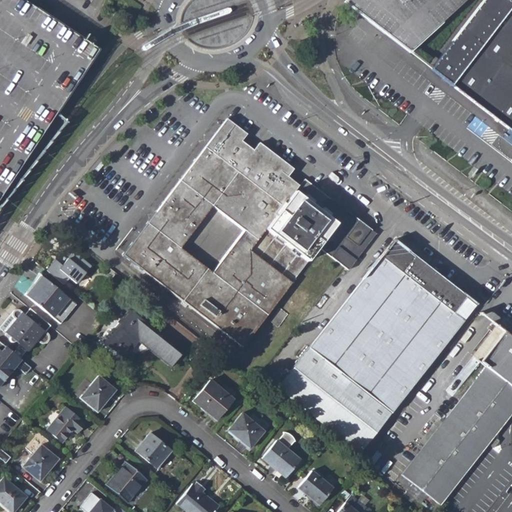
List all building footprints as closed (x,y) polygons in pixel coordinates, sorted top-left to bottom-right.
[(25,0),(0,0),(0,198),(64,99),(97,47),(76,33),(48,14),(25,0)] [(345,0),(343,2),(398,45),(407,52),(464,0),(345,0)] [(511,144),(511,0),(482,0),(430,69),(447,82),(504,126),(498,134),(511,144)] [(318,248),(343,267),(355,251),(371,230),(304,179),(297,187),(285,177),(291,170),(258,144),(252,152),(239,142),(245,134),(225,119),(223,122),(122,255),(131,262),(129,265),(143,275),(145,272),(162,285),(159,288),(164,291),(166,289),(182,301),(180,304),(185,308),(187,305),(241,347),(290,284),(307,261),(264,229),(295,191),(338,223),(318,248)] [(102,163),(100,162),(95,168),(98,171),(104,165),(102,163)] [(295,192),(265,229),(307,261),(336,223),(295,192)] [(375,233),(371,230),(355,251),(343,267),(347,270),(375,233)] [(393,241),(277,389),(358,453),(474,305),(393,241)] [(68,278),(75,284),(90,266),(72,252),(61,266),(54,260),(45,270),(62,284),(68,278)] [(24,295),(33,302),(52,318),(59,324),(75,305),(40,276),(24,295)] [(39,317),(47,324),(52,318),(33,302),(29,309),(39,317)] [(23,315),(34,324),(39,317),(29,309),(23,315)] [(277,309),(269,320),(276,326),(285,314),(277,309)] [(42,330),(47,324),(39,317),(34,324),(23,315),(19,312),(18,312),(16,310),(13,310),(12,311),(11,313),(10,314),(11,318),(13,320),(3,332),(8,337),(8,339),(9,340),(9,341),(11,342),(12,342),(13,341),(19,346),(17,346),(17,347),(17,348),(23,353),(24,352),(24,350),(27,352),(36,340),(40,343),(44,344),(47,341),(48,339),(48,336),(44,333),(42,330)] [(123,339),(132,346),(138,339),(171,366),(181,354),(129,312),(103,342),(113,351),(123,339)] [(11,313),(0,324),(0,329),(3,332),(13,320),(11,318),(10,314),(11,313)] [(400,475),(440,507),(456,486),(483,451),(509,417),(511,413),(511,339),(493,325),(470,355),(485,366),(400,475)] [(113,351),(122,358),(132,346),(123,339),(113,351)] [(0,383),(14,366),(24,375),(30,368),(19,359),(12,353),(0,343),(0,383)] [(98,376),(79,399),(96,413),(114,390),(98,376)] [(209,379),(191,402),(213,419),(231,398),(209,379)] [(65,407),(46,429),(61,442),(71,430),(75,432),(83,423),(79,420),(80,419),(65,407)] [(240,412),(226,430),(248,447),(261,430),(240,412)] [(290,438),(286,434),(281,432),(281,434),(275,441),(274,441),(261,458),(283,477),(297,459),(285,450),(291,442),(293,441),(290,438)] [(168,450),(148,433),(134,450),(155,467),(168,450)] [(39,444),(20,467),(38,482),(56,459),(39,444)] [(144,479),(123,462),(105,485),(126,502),(144,479)] [(310,470),(296,488),(303,494),(305,491),(319,502),(331,487),(310,470)] [(2,478),(0,479),(0,504),(9,511),(12,511),(25,496),(2,478)] [(193,481),(175,504),(185,511),(212,511),(217,507),(201,493),(203,489),(193,481)] [(339,495),(345,499),(348,495),(343,490),(339,495)] [(83,511),(113,511),(89,492),(82,501),(85,503),(80,509),(83,511)] [(366,511),(368,510),(351,497),(349,496),(336,511),(366,511)]
